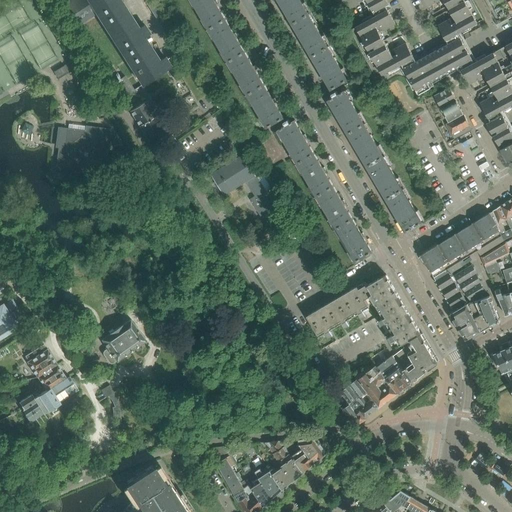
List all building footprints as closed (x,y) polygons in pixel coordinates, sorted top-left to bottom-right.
[(72,0),(65,5),(78,24),(96,13),(142,85),(171,66),(165,57),(159,61),(144,37),(150,33),(144,25),(139,28),(120,0),(72,0)] [(144,0),(182,59),(190,54),(155,0),(144,0)] [(192,0),(209,28),(226,19),(217,4),(219,3),(216,0),(215,0),(214,0),(192,0)] [(293,23),(309,14),(301,0),(278,0),(282,5),(280,6),(283,10),(284,9),(293,23)] [(371,16),(373,19),(380,32),(396,24),(389,11),(392,9),(390,4),(387,0),(364,0),(372,15),(371,16)] [(472,30),(470,27),(484,19),(473,0),(444,0),(454,17),(463,34),(472,30)] [(511,19),(511,0),(486,0),(492,10),(492,11),(495,17),(493,18),(498,27),(511,19)] [(293,23),(299,34),(301,38),(300,39),(302,42),(303,42),(312,56),(329,46),(309,14),(293,23)] [(391,73),(400,69),(390,52),(380,32),(373,19),(371,16),(363,21),(364,23),(351,31),(376,78),(390,71),(391,73)] [(486,75),(477,58),(475,59),(472,54),(470,49),(465,40),(462,35),(463,34),(454,17),(438,26),(446,40),(443,42),(444,44),(434,50),(419,57),(417,55),(414,57),(406,43),(390,52),(400,69),(401,68),(413,91),(416,89),(419,95),(431,88),(434,86),(433,84),(449,75),(458,70),(459,73),(463,71),(470,84),(486,75)] [(229,61),(245,52),(237,37),(238,36),(236,32),(234,33),(226,19),(209,28),(218,43),(229,61)] [(511,42),(497,51),(486,57),(485,54),(477,58),(486,75),(496,94),(504,108),(506,112),(511,107),(511,104),(511,42)] [(323,74),(331,89),(335,87),(348,79),(329,46),(312,56),(320,70),(319,71),(321,75),(323,74)] [(245,52),(229,61),(248,94),(265,84),(258,74),(256,70),(257,69),(255,65),(254,66),(252,63),(245,52)] [(70,65),(66,68),(69,73),(74,70),(72,66),(71,65),(70,65)] [(116,82),(115,83),(124,97),(133,90),(125,77),(124,76),(124,77),(116,82)] [(265,84),(248,94),(268,126),(275,122),(280,119),(284,117),(278,107),(275,102),(277,102),(274,98),(273,99),(271,95),(265,84)] [(450,87),(434,95),(441,109),(457,100),(450,87)] [(334,97),(329,100),(337,115),(336,116),(338,119),(340,119),(348,133),(365,123),(346,91),(341,93),(340,94),(334,97)] [(496,94),(481,103),(491,122),(487,124),(489,127),(495,137),(497,141),(501,149),(511,143),(511,125),(505,112),(506,112),(504,108),(496,94)] [(136,107),(130,111),(136,121),(139,127),(156,116),(147,100),(136,107)] [(457,100),(441,109),(449,123),(464,114),(457,100)] [(449,123),(446,124),(455,139),(472,130),(464,114),(449,123)] [(156,116),(139,127),(151,146),(173,132),(167,123),(163,126),(156,116)] [(285,126),(279,130),(292,152),(298,163),(314,153),(314,152),(306,138),(307,138),(305,134),(304,135),(295,120),(288,124),(285,126)] [(365,123),(348,133),(357,147),(355,148),(358,152),(359,151),(360,152),(368,166),(384,157),(382,152),(365,123)] [(59,128),(57,146),(60,147),(64,147),(64,148),(66,148),(65,152),(65,153),(59,152),(56,172),(58,172),(75,174),(76,169),(79,170),(101,152),(103,151),(103,148),(108,149),(110,130),(86,127),(86,132),(72,130),(73,125),(69,124),(68,129),(67,129),(59,128)] [(511,143),(501,149),(503,152),(508,161),(511,158),(511,143)] [(314,153),(298,163),(318,196),(334,186),(325,171),(327,170),(324,167),(323,167),(314,153)] [(212,173),(211,174),(215,180),(216,181),(216,182),(220,187),(220,188),(223,191),(225,195),(247,181),(254,191),(254,192),(255,191),(257,195),(250,199),(251,200),(267,226),(282,216),(265,189),(243,154),(243,155),(212,174),(212,173)] [(384,157),(368,166),(376,180),(375,181),(377,185),(378,184),(387,199),(404,189),(384,157)] [(58,172),(57,180),(74,182),(75,177),(75,174),(58,172)] [(334,186),(318,196),(337,228),(353,219),(344,204),(346,203),(344,199),(342,200),(334,186)] [(404,189),(387,199),(395,213),(394,214),(396,218),(398,217),(406,232),(410,230),(411,232),(417,228),(416,226),(423,222),(404,189)] [(511,215),(507,202),(501,206),(507,221),(507,220),(510,228),(511,227),(511,221),(511,218),(511,217),(511,215)] [(501,206),(493,211),(497,222),(498,225),(501,231),(505,229),(502,223),(507,221),(501,206)] [(456,233),(420,255),(434,277),(447,269),(460,261),(463,266),(466,264),(472,260),(470,257),(464,261),(463,259),(474,253),(478,251),(502,235),(500,231),(501,231),(498,225),(497,222),(493,211),(463,229),(461,230),(458,232),(456,233)] [(353,219),(337,228),(356,261),(363,257),(364,259),(370,255),(369,253),(373,251),(364,237),(365,236),(363,232),(362,233),(353,219)] [(505,229),(501,231),(504,240),(511,236),(511,231),(511,229),(510,229),(506,231),(505,229)] [(502,235),(478,251),(480,255),(504,240),(502,235)] [(485,255),(482,257),(485,265),(496,260),(500,258),(510,254),(506,243),(505,244),(494,250),(485,255)] [(496,260),(485,265),(489,275),(500,269),(496,260)] [(460,261),(447,269),(450,274),(463,266),(460,261)] [(472,264),(455,275),(471,302),(488,297),(479,284),(480,283),(475,275),(476,274),(471,266),(472,265),(472,264)] [(511,267),(503,270),(509,289),(510,292),(511,298),(511,267)] [(447,269),(434,277),(455,311),(454,312),(450,314),(457,325),(459,324),(461,328),(459,329),(466,341),(469,338),(481,331),(482,331),(468,304),(450,274),(447,269)] [(357,286),(307,316),(318,335),(319,337),(326,333),(329,338),(333,336),(330,330),(333,329),(343,323),(345,328),(350,326),(347,321),(359,313),(362,318),(366,316),(363,311),(370,307),(368,305),(365,299),(371,296),(374,301),(375,304),(384,318),(379,321),(381,325),(387,322),(394,335),(389,338),(391,342),(396,339),(400,345),(403,344),(421,333),(386,274),(368,285),(366,281),(357,286)] [(500,285),(494,287),(495,287),(496,293),(506,315),(511,313),(511,298),(510,292),(509,289),(502,292),(500,285)] [(471,302),(468,304),(482,331),(498,322),(499,319),(490,296),(488,297),(471,302)] [(11,314),(10,313),(10,312),(7,314),(2,306),(0,307),(0,336),(23,321),(16,311),(11,314)] [(102,339),(101,339),(104,343),(108,348),(104,352),(103,352),(103,353),(103,354),(104,355),(109,362),(111,363),(113,363),(117,360),(125,355),(129,352),(130,351),(131,353),(134,351),(133,349),(136,347),(146,340),(143,336),(143,335),(142,333),(141,334),(136,326),(136,325),(136,324),(134,323),(130,319),(126,322),(118,327),(113,331),(110,333),(102,339)] [(402,350),(393,356),(402,368),(412,382),(413,381),(417,378),(418,377),(426,371),(427,371),(426,370),(431,367),(432,366),(437,363),(438,363),(438,362),(435,357),(434,356),(430,348),(429,348),(425,340),(424,339),(421,334),(421,333),(403,344),(404,346),(405,348),(402,350)] [(504,372),(506,375),(511,384),(511,346),(495,354),(495,356),(495,357),(497,361),(498,362),(503,373),(504,372)] [(27,362),(38,377),(58,365),(48,349),(38,355),(35,350),(25,356),(28,361),(27,362)] [(392,356),(378,367),(386,378),(398,393),(399,392),(401,392),(404,390),(404,388),(406,386),(408,387),(411,384),(411,382),(412,382),(402,368),(393,356),(393,355),(392,356)] [(38,377),(42,384),(46,390),(47,391),(49,389),(66,378),(58,365),(38,377)] [(369,367),(356,376),(358,378),(358,379),(379,407),(398,393),(386,378),(378,367),(377,366),(371,370),(369,367)] [(66,378),(49,389),(58,403),(59,403),(79,390),(78,390),(77,387),(78,387),(78,386),(78,385),(79,384),(79,383),(79,382),(78,381),(78,380),(77,379),(76,378),(75,378),(74,378),(73,378),(72,378),(71,378),(70,377),(69,376),(66,378)] [(350,384),(349,385),(358,398),(363,405),(363,409),(360,411),(365,417),(379,407),(358,379),(358,378),(353,382),(350,384)] [(107,386),(101,390),(105,397),(105,398),(108,396),(114,393),(114,392),(110,385),(107,386)] [(349,385),(341,391),(348,400),(347,401),(346,405),(347,406),(343,409),(342,408),(341,408),(351,420),(353,419),(355,417),(360,424),(361,423),(367,419),(365,417),(360,411),(363,409),(363,405),(358,398),(349,385)] [(18,403),(23,411),(30,422),(44,412),(44,413),(47,410),(50,409),(49,409),(58,403),(49,389),(47,391),(46,390),(40,394),(39,394),(40,395),(34,398),(32,394),(19,402),(18,403)] [(114,393),(108,396),(110,399),(112,401),(115,407),(112,407),(113,412),(113,414),(113,417),(121,419),(121,418),(121,416),(120,414),(121,414),(121,413),(120,413),(120,408),(119,404),(118,399),(118,398),(117,396),(117,395),(116,393),(116,392),(115,391),(114,392),(114,393)] [(315,436),(297,438),(304,448),(308,453),(314,462),(327,451),(326,450),(321,444),(322,444),(317,437),(317,438),(315,436)] [(281,440),(266,442),(271,450),(271,449),(279,461),(282,459),(291,453),(289,451),(282,440),(281,440)] [(238,445),(240,449),(241,450),(243,453),(255,446),(254,443),(251,443),(250,443),(250,444),(245,444),(244,444),(243,444),(239,445),(239,444),(238,445)] [(231,446),(228,446),(231,452),(232,453),(240,449),(238,445),(232,445),(231,445),(231,446)] [(209,448),(208,448),(209,449),(213,456),(213,457),(214,458),(227,453),(230,452),(231,452),(228,446),(227,446),(226,446),(210,448),(209,448)] [(293,448),(289,451),(291,453),(294,457),(303,471),(314,462),(308,453),(304,448),(299,452),(297,453),(293,448)] [(291,453),(282,459),(285,463),(282,465),(283,467),(293,480),(303,471),(294,457),(291,453)] [(217,462),(216,462),(217,463),(221,470),(226,479),(236,473),(232,466),(231,464),(227,457),(218,463),(217,462)] [(190,511),(194,510),(179,488),(176,490),(175,488),(172,484),(164,471),(161,467),(160,465),(158,462),(152,465),(144,470),(142,467),(136,471),(132,474),(134,477),(127,482),(121,485),(123,489),(125,493),(129,498),(131,500),(130,500),(131,501),(120,511),(190,511)] [(261,467),(256,470),(257,471),(260,476),(274,497),(283,489),(272,471),(271,470),(268,466),(262,469),(261,467)] [(273,468),(271,470),(272,471),(283,489),(286,486),(287,485),(293,480),(283,467),(277,471),(275,469),(273,468)] [(252,468),(244,472),(246,477),(248,479),(253,486),(259,482),(256,478),(260,476),(257,471),(256,470),(254,471),(252,468)] [(236,473),(226,479),(231,488),(241,482),(236,473)] [(259,482),(253,486),(254,489),(265,505),(274,497),(260,476),(256,478),(259,482)] [(237,492),(233,493),(239,502),(244,511),(256,511),(264,505),(265,505),(254,489),(253,486),(248,479),(242,483),(245,488),(237,492)] [(241,482),(231,488),(233,493),(237,492),(245,488),(242,483),(241,482)] [(14,498),(8,486),(4,488),(10,500),(14,498)] [(387,503),(386,504),(392,511),(403,504),(405,505),(410,496),(402,491),(391,499),(389,500),(388,501),(387,503)] [(410,496),(405,505),(411,509),(415,511),(428,511),(431,508),(410,496)] [(378,510),(375,511),(392,511),(386,504),(385,503),(384,503),(381,503),(381,502),(377,505),(377,506),(377,509),(378,510)]
